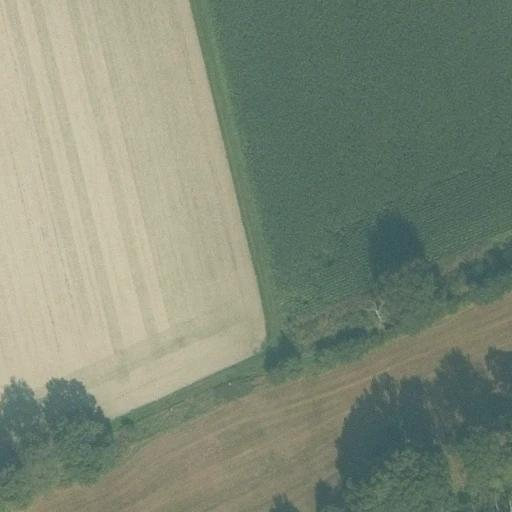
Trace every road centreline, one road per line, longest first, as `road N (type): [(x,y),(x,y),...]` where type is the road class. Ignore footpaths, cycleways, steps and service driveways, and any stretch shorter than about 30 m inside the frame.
road 1 (track): [(278,353),(192,0)]
road 2 (track): [(0,482),(278,353)]
